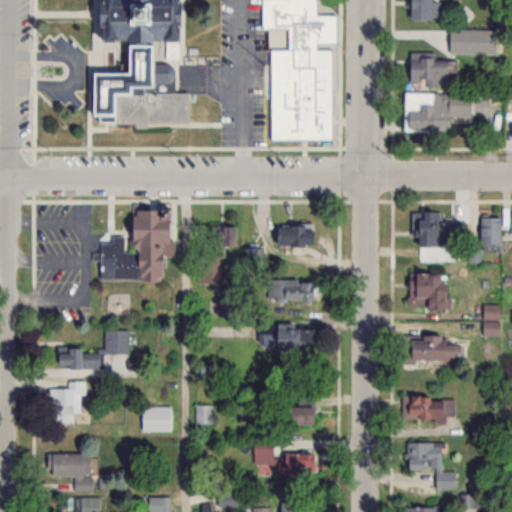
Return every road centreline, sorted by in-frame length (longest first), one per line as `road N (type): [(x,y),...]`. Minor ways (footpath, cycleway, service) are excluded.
road 1 (residential): [(3,511),(9,0)]
road 2 (residential): [(511,176),(0,174)]
road 3 (residential): [(365,511),(366,0)]
